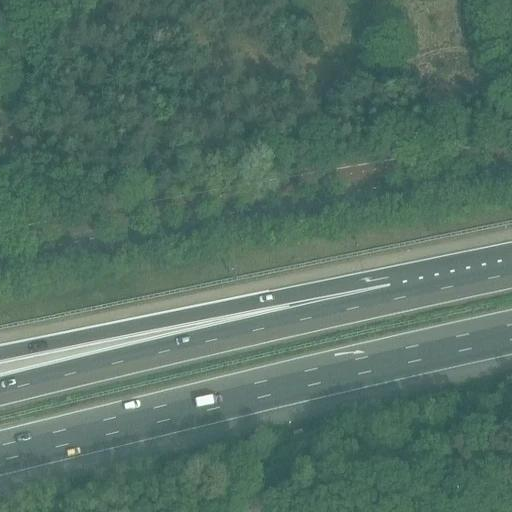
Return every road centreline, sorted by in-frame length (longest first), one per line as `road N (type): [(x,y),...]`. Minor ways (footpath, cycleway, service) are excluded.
road 1 (motorway): [(0,451),(511,334)]
road 2 (tertiary): [(0,269),(199,228),(511,182)]
road 3 (motorway): [(392,300),(0,392)]
road 4 (motorway): [(392,300),(181,316),(0,354)]
road 5 (motorway): [(511,275),(392,300)]
